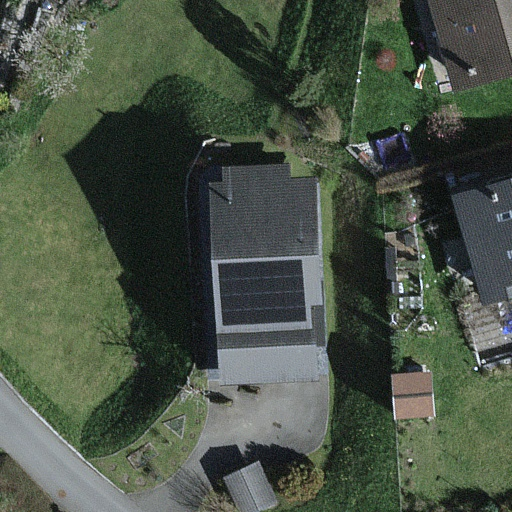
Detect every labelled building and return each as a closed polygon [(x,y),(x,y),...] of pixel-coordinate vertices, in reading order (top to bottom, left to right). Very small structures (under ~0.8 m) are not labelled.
[(511,0),(437,0),(462,91),(511,77),(511,0)] [(511,142),(453,161),(462,190),(496,297),(511,292),(511,142)] [(296,164),(211,166),(216,388),(315,386),(314,309),(326,308),(323,181),(296,182),(296,164)] [(431,411),(429,373),(398,375),(401,413),(431,411)] [(252,511),(275,502),(258,465),(229,478),(244,511),(252,511)]
